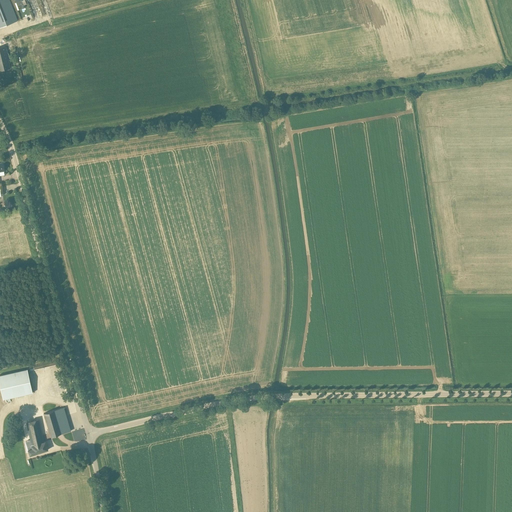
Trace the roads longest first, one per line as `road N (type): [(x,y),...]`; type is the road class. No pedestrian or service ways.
road 1 (tertiary): [(88,433),(266,396),(511,394)]
road 2 (unclassified): [(88,433),(0,116)]
road 3 (track): [(511,66),(275,106)]
